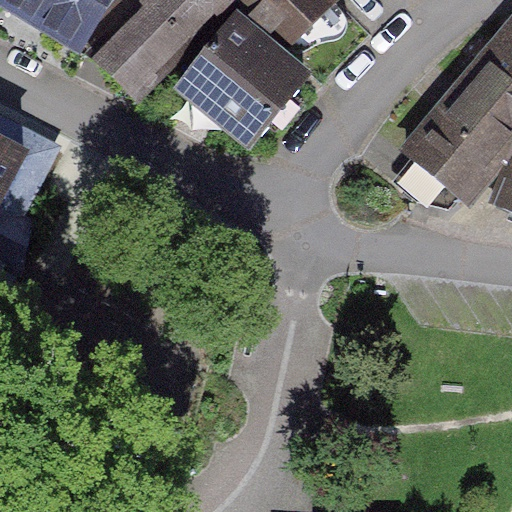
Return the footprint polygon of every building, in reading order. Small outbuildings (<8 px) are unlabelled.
[(122,0),(0,0),(0,8),(65,65),(122,0)] [(208,0),(150,0),(83,67),(122,105),(218,10),(208,0)] [(335,25),(308,0),(218,0),(292,70),(335,25)] [(220,37),(165,99),(238,163),(293,101),(220,37)] [(511,37),(409,158),(467,207),(511,153),(511,37)] [(0,213),(28,149),(0,136),(0,213)] [(511,176),(499,207),(511,211),(511,176)]
